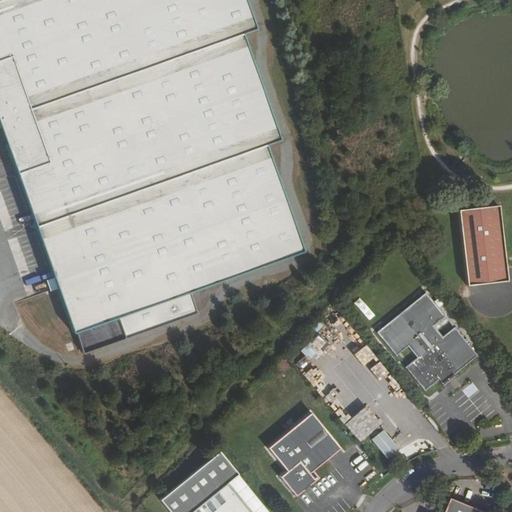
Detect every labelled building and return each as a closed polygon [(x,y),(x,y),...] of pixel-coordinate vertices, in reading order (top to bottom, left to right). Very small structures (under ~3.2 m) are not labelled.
[(0,0),(0,127),(69,325),(71,330),(73,330),(82,354),(198,314),(187,286),(300,248),(265,143),(275,138),(240,33),(252,27),(242,0),(0,0)] [(451,286),(480,284),(493,281),(485,205),(444,210),(451,286)] [(420,384),(424,392),(436,382),(443,389),(455,380),(453,376),(475,358),(452,330),(440,339),(432,328),(443,318),(442,316),(422,289),(373,331),(395,357),(405,348),(407,346),(411,355),(415,359),(413,361),(403,368),(420,384)] [(365,407),(380,394),(369,382),(363,388),(342,363),(333,371),(365,407)] [(311,472),(338,450),(308,412),(264,448),(281,471),(275,477),(292,498),(317,480),(311,472)] [(385,456),(399,448),(387,425),(373,433),(385,456)] [(216,454),(158,503),(165,511),(245,511),(224,485),(235,476),(216,454)] [(485,511),(461,501),(449,495),(441,511),(485,511)]
